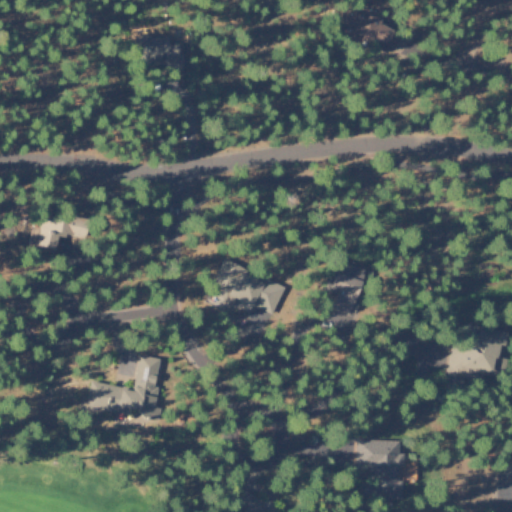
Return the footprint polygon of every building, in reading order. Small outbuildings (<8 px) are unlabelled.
[(349,38),(386,43),(389,19),(340,12),(337,30),(350,32),(349,38)] [(157,62),(155,34),(132,35),(133,46),(137,45),(139,63),(157,62)] [(262,278),(219,261),(206,292),(227,301),(229,296),(251,305),(262,278)] [(362,278),(344,272),(345,269),(334,265),(327,284),(335,287),(326,315),(338,319),(341,312),(349,315),(362,278)] [(458,366),(484,371),(492,330),(475,327),(471,347),(462,345),(458,366)] [(352,470),(397,472),(399,443),(353,441),(352,470)] [(257,511),(257,499),(247,490),(247,503),(244,507),(250,507),(256,511),(245,511),(257,511)]
